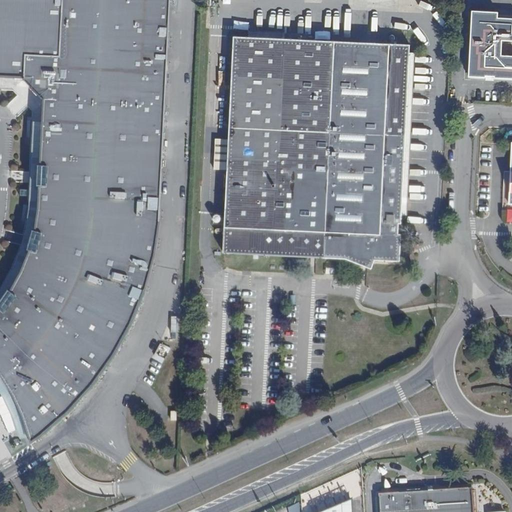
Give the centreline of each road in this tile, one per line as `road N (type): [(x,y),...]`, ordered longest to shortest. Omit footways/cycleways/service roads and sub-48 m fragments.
road 1 (primary): [(438,362),(369,406),(127,511)]
road 2 (primary): [(214,511),(369,441),(461,414)]
road 3 (unclassified): [(467,270),(465,124),(470,116),(511,116)]
